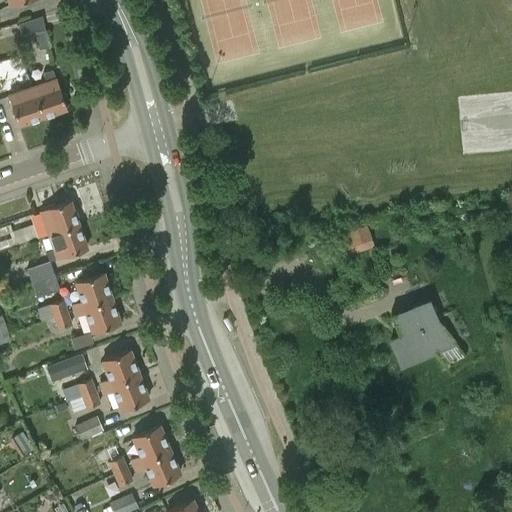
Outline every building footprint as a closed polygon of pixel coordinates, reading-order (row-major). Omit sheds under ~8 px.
[(19,23),(20,28),(21,34),(35,31),(39,48),(48,46),(45,29),(42,15),(19,23)] [(32,87),(42,117),(65,109),(56,80),(32,87)] [(18,124),(42,117),(32,87),(8,95),(18,124)] [(41,211),(49,235),(79,225),(70,201),(41,211)] [(79,225),(49,235),(54,247),(47,249),(51,261),(87,248),(79,225)] [(340,258),(372,247),(365,227),(334,238),(340,258)] [(75,310),(111,298),(103,273),(76,282),(82,301),(73,304),(75,310)] [(60,289),(55,274),(32,281),(37,296),(60,289)] [(0,277),(0,291),(11,287),(7,275),(0,277)] [(35,323),(44,320),(70,311),(65,297),(31,309),(35,323)] [(119,322),(111,298),(75,310),(77,315),(85,312),(92,331),(119,322)] [(401,366),(433,352),(457,343),(439,320),(437,320),(430,302),(394,317),(401,334),(398,337),(391,339),(401,366)] [(70,311),(44,320),(48,330),(73,322),(70,311)] [(0,342),(10,338),(0,314),(0,342)] [(102,388),(139,374),(129,350),(103,360),(110,379),(100,383),(102,388)] [(82,351),(46,363),(51,380),(88,367),(82,351)] [(148,399),(139,374),(102,388),(104,393),(114,389),(121,409),(148,399)] [(82,395),(96,390),(92,378),(78,384),(82,395)] [(101,402),(96,390),(82,395),(87,407),(101,402)] [(76,425),(82,438),(103,429),(98,416),(76,425)] [(134,465),(170,449),(160,425),(133,437),(141,455),(131,459),(134,465)] [(180,473),(170,449),(134,465),(136,470),(145,466),(153,484),(180,473)] [(114,473),(129,467),(124,455),(109,461),(114,473)] [(134,478),(129,467),(114,473),(119,485),(134,478)] [(109,503),(113,511),(125,511),(138,506),(132,493),(109,503)] [(198,511),(193,499),(166,511),(198,511)]
